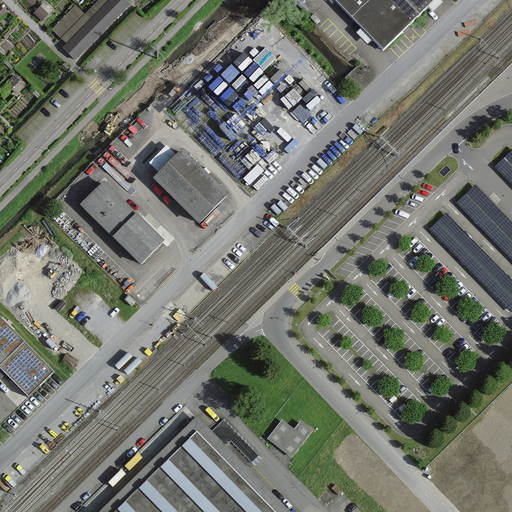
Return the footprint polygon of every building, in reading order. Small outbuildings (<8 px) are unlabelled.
[(98,0),(85,13),(77,5),(52,29),(67,44),(63,47),(76,59),(132,3),(129,0),(98,0)] [(370,0),(336,0),(353,17),(370,0)] [(385,49),(420,15),(404,0),(370,0),(353,17),(385,49)] [(404,0),(420,15),(434,0),(404,0)] [(268,45),(255,57),(266,69),(279,57),(268,45)] [(230,106),(265,70),(246,52),(233,66),(231,64),(218,77),(220,78),(210,87),(230,106)] [(511,151),(505,158),(504,159),(495,168),(511,184),(511,151)] [(185,152),(157,181),(201,223),(229,195),(185,152)] [(140,263),(163,240),(105,183),(83,206),(140,263)] [(511,222),(476,185),(466,194),(466,195),(457,204),(511,260),(511,222)] [(511,280),(446,214),(438,222),(437,223),(429,230),(511,313),(511,312),(511,280)] [(29,396),(52,373),(0,321),(0,367),(0,368),(29,396)] [(269,437),(293,457),(315,430),(302,420),(295,428),(283,419),(269,437)] [(272,511),(194,432),(111,511),(272,511)]
